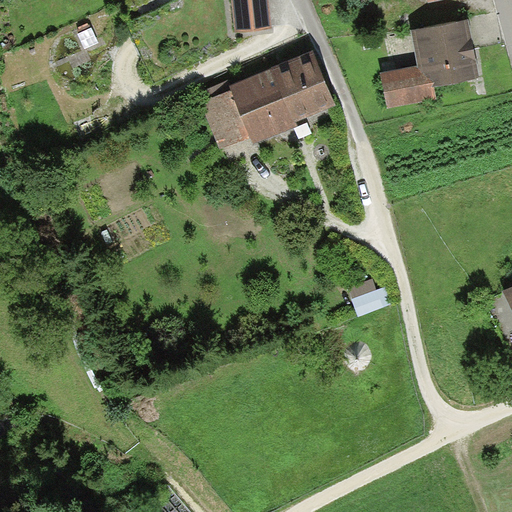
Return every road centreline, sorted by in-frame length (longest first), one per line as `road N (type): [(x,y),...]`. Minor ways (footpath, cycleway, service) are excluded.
road 1 (track): [(453,432),(424,375),(391,247),(323,47)]
road 2 (track): [(298,511),(453,432)]
